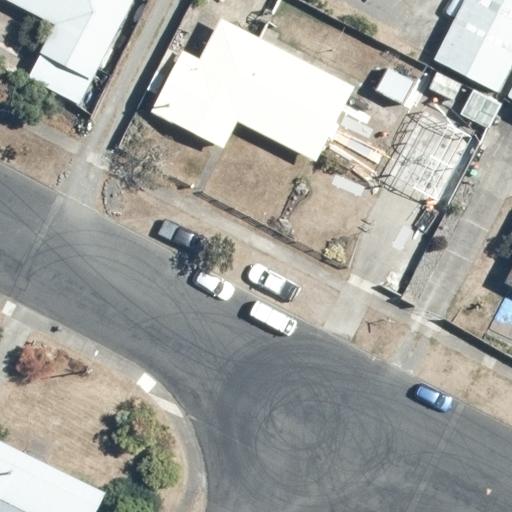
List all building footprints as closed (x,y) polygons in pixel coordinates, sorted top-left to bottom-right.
[(6,0),(61,26),(46,58),(94,82),(134,0),(6,0)] [(511,71),(511,0),(467,0),(436,61),(500,95),(511,71)] [(358,88),(217,21),(200,56),(186,50),(155,115),(228,149),(240,123),(322,162),(358,88)] [(416,82),(387,65),(372,92),(402,108),(416,82)] [(480,139),(420,106),(384,172),(443,205),(480,139)] [(89,511),(99,493),(0,444),(0,511),(89,511)]
